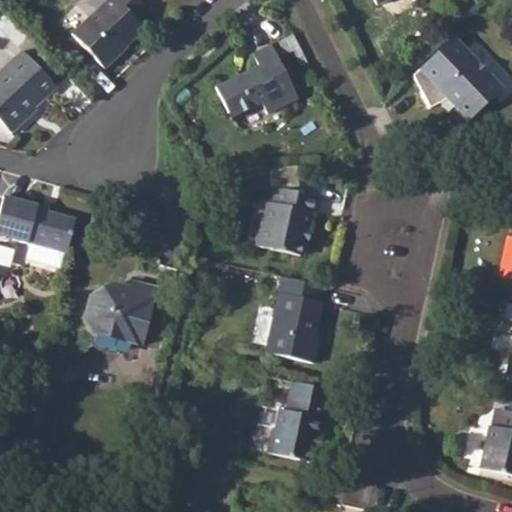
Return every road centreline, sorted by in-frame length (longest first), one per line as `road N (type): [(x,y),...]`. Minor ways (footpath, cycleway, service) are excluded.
road 1 (residential): [(479,511),(440,501),(391,439),(387,402),(410,285)]
road 2 (residential): [(237,0),(141,86),(110,156)]
road 3 (residential): [(380,169),(307,0)]
road 4 (residential): [(380,169),(363,273),(410,285)]
road 5 (residential): [(410,285),(421,209),(393,175)]
